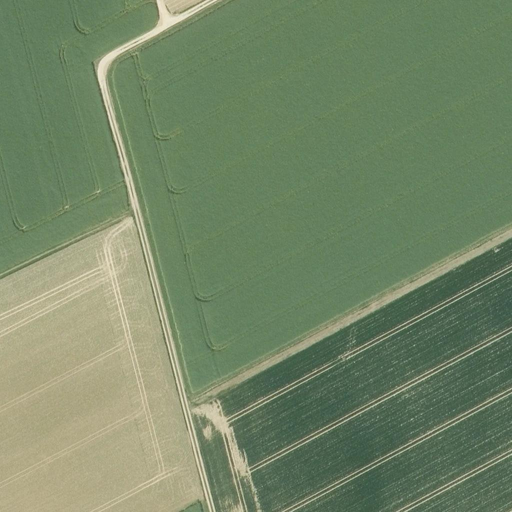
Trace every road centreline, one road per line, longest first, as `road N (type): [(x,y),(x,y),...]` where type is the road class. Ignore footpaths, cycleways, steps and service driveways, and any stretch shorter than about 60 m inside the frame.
road 1 (track): [(212,511),(100,71),(103,61),(165,27)]
road 2 (track): [(185,407),(511,235)]
road 3 (track): [(0,277),(135,209)]
